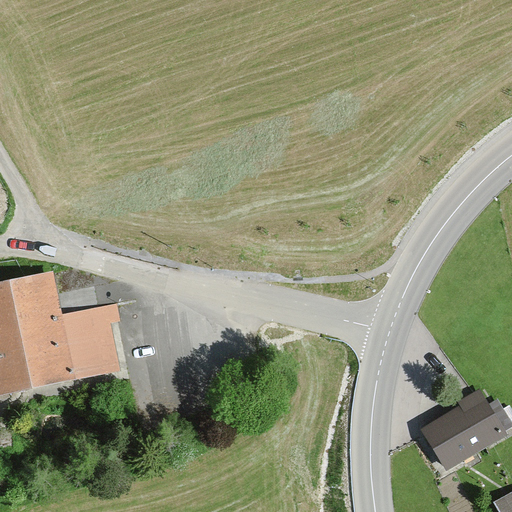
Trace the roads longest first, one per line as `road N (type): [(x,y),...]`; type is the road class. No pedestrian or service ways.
road 1 (residential): [(47,246),(387,331)]
road 2 (secondary): [(387,331),(442,228),(511,155)]
road 3 (secondary): [(375,511),(371,411),(387,331)]
road 4 (unknown): [(377,383),(451,380),(480,402),(511,455)]
